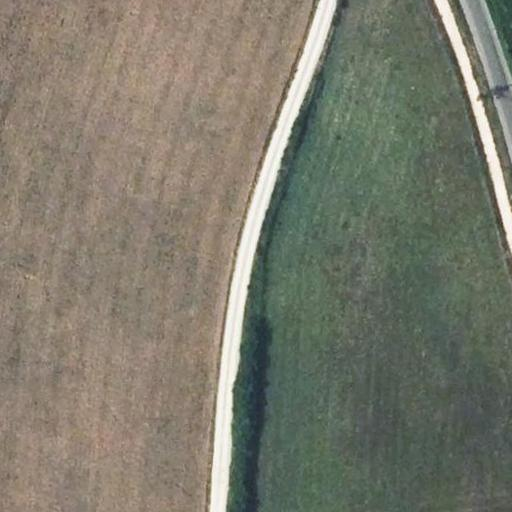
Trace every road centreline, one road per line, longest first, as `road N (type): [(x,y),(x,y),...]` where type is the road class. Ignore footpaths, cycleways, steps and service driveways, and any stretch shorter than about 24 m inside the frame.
road 1 (track): [(328,0),(244,258),(220,511)]
road 2 (unclassified): [(470,0),(511,114)]
